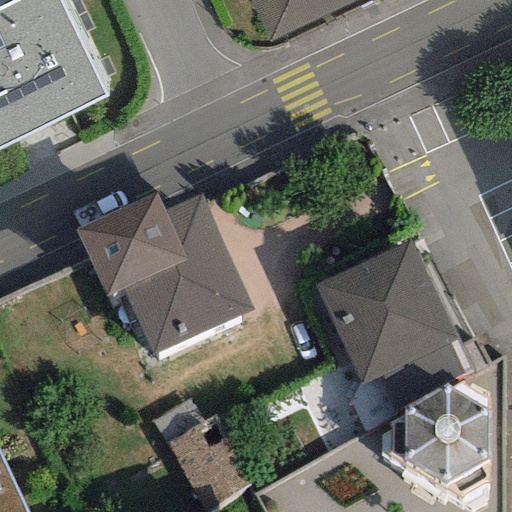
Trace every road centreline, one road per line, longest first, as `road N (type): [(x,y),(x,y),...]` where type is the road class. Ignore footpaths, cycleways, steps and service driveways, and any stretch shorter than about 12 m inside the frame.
road 1 (residential): [(226,139),(511,1)]
road 2 (unclassified): [(0,238),(226,139)]
road 3 (residential): [(226,139),(161,0)]
